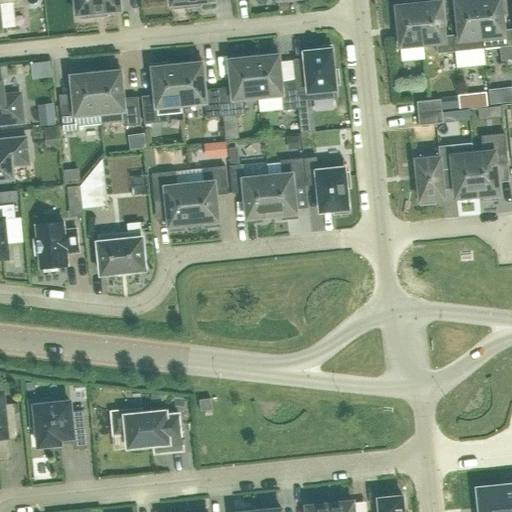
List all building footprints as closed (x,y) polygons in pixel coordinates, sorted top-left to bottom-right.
[(0,0),(0,32),(2,32),(2,29),(0,9),(0,4),(14,3),(17,3),(16,0),(0,0)] [(75,0),(78,16),(80,16),(81,19),(96,18),(95,14),(121,11),(120,0),(75,0)] [(170,0),(171,6),(174,6),(174,10),(190,8),(189,4),(215,2),(214,0),(170,0)] [(432,0),(428,0),(419,1),(423,45),(436,44),(437,54),(454,52),(452,36),(445,36),(442,3),(433,4),(432,0)] [(460,35),(452,36),(454,52),(484,49),(478,0),(464,0),(465,0),(456,1),(460,35)] [(478,0),(484,49),(500,48),(502,62),(511,60),(511,32),(511,30),(504,30),(501,0),(478,0)] [(399,27),(394,27),(396,42),(400,41),(401,48),(423,45),(419,1),(405,2),(405,6),(397,7),(399,27)] [(307,80),(296,81),(299,109),(312,108),(311,101),(338,99),(336,86),(340,85),(338,71),(335,71),(332,47),(318,48),(318,52),(305,53),(307,80)] [(63,70),(115,67),(114,48),(62,51),(63,70)] [(265,57),(255,58),(259,100),(282,98),(284,110),(299,109),(296,81),(282,83),(279,52),(265,54),(265,57)] [(233,88),(219,89),(222,117),(246,114),(245,102),(259,100),(255,58),(244,59),(244,56),(229,57),(233,88)] [(188,65),(178,66),(182,108),(206,106),(207,118),(222,117),(219,89),(205,91),(202,60),(188,61),(188,65)] [(156,96),(142,97),(145,125),(170,122),(168,110),(182,108),(178,66),(167,67),(167,64),(153,65),(156,96)] [(107,73),(97,74),(102,123),(125,121),(126,127),(140,125),(138,98),(124,99),(121,68),(107,70),(107,73)] [(75,104),(61,106),(64,133),(79,132),(78,126),(102,123),(97,74),(86,75),(86,72),(71,74),(75,104)] [(0,124),(23,122),(21,98),(4,100),(2,81),(0,80),(0,124)] [(452,91),(455,109),(484,104),(481,86),(452,91)] [(32,119),(52,112),(44,89),(23,97),(32,119)] [(441,100),(417,102),(418,114),(442,112),(441,100)] [(442,112),(418,114),(420,126),(444,124),(442,112)] [(314,125),(300,126),(301,134),(314,132),(314,125)] [(495,153),(474,155),(478,196),(485,195),(486,199),(500,197),(496,165),(509,164),(506,136),(493,137),(495,153)] [(0,180),(14,180),(13,167),(22,166),(21,162),(29,161),(27,138),(0,140),(0,180)] [(451,146),(439,147),(439,154),(440,154),(442,171),(454,170),(456,198),(478,196),(474,155),(453,158),(451,146)] [(439,154),(416,156),(421,205),(435,204),(435,200),(445,199),(442,171),(440,154),(439,154)] [(317,157),(304,159),(306,186),(318,185),(321,212),(334,210),(335,214),(349,212),(346,188),(350,188),(349,173),(345,174),(344,159),(317,162),(317,157)] [(282,175),(268,177),(272,217),(283,216),(283,220),(298,218),(295,188),(306,186),(304,159),(281,161),(282,175)] [(102,161),(81,187),(84,209),(107,206),(103,161),(102,161)] [(60,178),(73,177),(72,164),(59,165),(60,178)] [(243,165),(230,166),(233,194),(245,193),(248,223),(262,222),(262,218),(272,217),(268,177),(245,179),(243,165)] [(204,184),(190,185),(194,225),(205,224),(205,228),(220,226),(217,196),(229,194),(226,167),(203,169),(204,184)] [(175,172),(152,174),(155,202),(167,201),(170,231),(184,230),(184,226),(194,225),(190,185),(176,186),(175,172)] [(17,191),(0,193),(0,203),(19,202),(17,191)] [(81,204),(69,206),(70,218),(82,216),(81,204)] [(0,259),(9,259),(5,220),(16,219),(14,205),(0,206),(0,259)] [(38,239),(34,239),(36,256),(40,256),(41,269),(45,268),(45,272),(58,271),(58,267),(61,266),(69,266),(68,254),(80,253),(77,230),(65,231),(64,223),(36,226),(38,239)] [(130,241),(99,244),(102,275),(146,271),(141,223),(128,224),(130,241)] [(0,461),(12,460),(10,440),(18,439),(15,404),(3,405),(2,395),(0,395),(0,461)] [(211,398),(199,400),(201,412),(212,410),(211,398)] [(51,401),(31,403),(33,427),(37,426),(39,447),(62,445),(61,440),(75,438),(74,428),(86,427),(84,410),(72,412),(71,403),(51,405),(51,401)] [(127,412),(112,413),(114,435),(128,434),(129,448),(155,445),(155,448),(168,447),(168,453),(183,451),(179,415),(166,416),(166,413),(128,417),(127,412)] [(511,511),(511,485),(503,487),(505,511),(511,511)] [(505,511),(503,487),(478,489),(480,511),(505,511)] [(379,511),(405,511),(403,497),(379,499),(379,511)] [(335,504),(330,505),(331,511),(354,511),(354,502),(352,502),(351,498),(335,500),(335,504)] [(307,511),(331,511),(330,505),(325,505),(325,501),(308,503),(309,507),(307,507),(307,511)]
